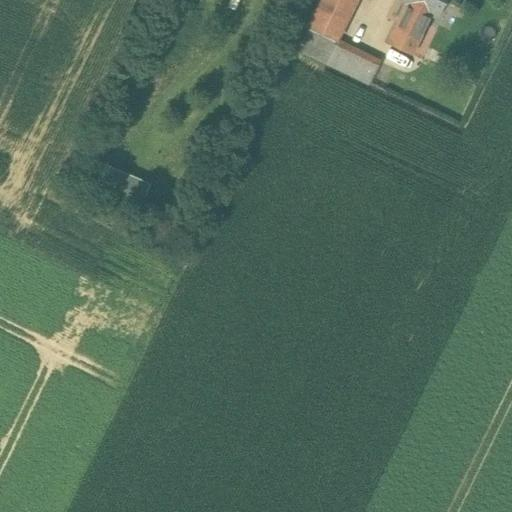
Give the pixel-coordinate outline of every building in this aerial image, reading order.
[(321,0),(297,49),(325,62),(336,39),(354,0),(321,0)] [(404,0),(406,1),(386,42),(412,55),(432,14),(437,16),(444,0),(404,0)] [(381,61),(336,39),(325,62),(370,84),(381,61)] [(446,56),(432,49),(427,59),(441,66),(446,56)] [(106,166),(97,187),(141,205),(150,184),(106,166)]
